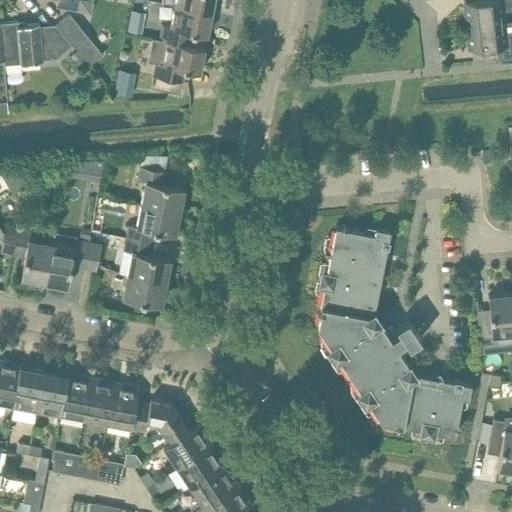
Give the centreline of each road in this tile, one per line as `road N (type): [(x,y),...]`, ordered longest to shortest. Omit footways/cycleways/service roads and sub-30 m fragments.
road 1 (residential): [(511,240),(477,243),(469,173),(280,192),(246,184)]
road 2 (residential): [(0,317),(142,342),(214,333)]
road 3 (tertiary): [(328,505),(214,333)]
road 4 (tertiary): [(246,184),(280,0)]
road 5 (tertiary): [(214,333),(246,184)]
